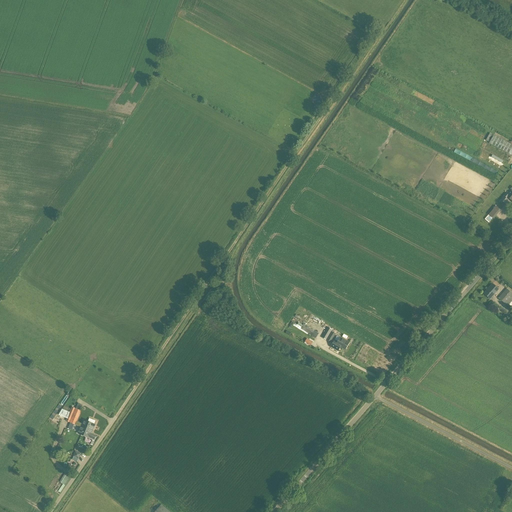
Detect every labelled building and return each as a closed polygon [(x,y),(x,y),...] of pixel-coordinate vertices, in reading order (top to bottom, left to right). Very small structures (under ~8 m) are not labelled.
[(493,136),(490,134),(486,141),(490,143),(489,143),(511,156),(511,154),(511,144),(494,135),(493,136)] [(456,149),(454,153),(497,173),(498,169),(456,149)] [(489,162),(501,167),(504,159),(492,154),(489,162)] [(505,204),(508,200),(506,198),(508,196),(505,193),(500,200),(505,204)] [(489,223),(492,218),(492,217),(494,214),(499,209),(496,206),(491,211),(488,215),(489,215),(485,219),(489,223)] [(490,299),(498,289),(492,284),(487,289),(488,290),(484,294),(490,299)] [(511,307),(511,306),(511,293),(506,289),(498,298),(508,306),(509,305),(511,307)] [(303,325),(300,323),(299,326),(301,328),(301,329),(316,338),(318,334),(304,324),(303,325)] [(330,343),(335,334),(331,331),(332,330),(328,327),(322,337),(330,343)] [(349,343),(340,338),(339,339),(336,338),(331,347),(338,352),(340,348),(341,347),(345,350),(349,343)] [(73,414),(79,416),(81,411),(72,407),(66,421),(68,422),(70,418),(71,418),(73,414)] [(75,425),(79,416),(73,414),(71,418),(70,418),(68,422),(70,423),(68,429),(72,430),(74,425),(75,425)] [(86,431),(92,434),(96,425),(83,420),(82,424),(88,426),(86,431)] [(96,435),(92,434),(86,431),(88,426),(82,424),(78,433),(90,439),(90,438),(94,439),(96,435)] [(79,459),(81,454),(76,451),(73,457),(79,459)]
